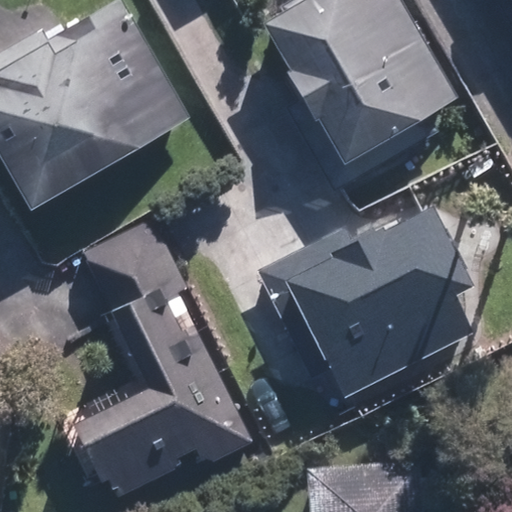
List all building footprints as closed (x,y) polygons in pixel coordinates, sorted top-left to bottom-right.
[(130,0),(116,0),(50,37),(43,26),(0,50),(0,142),(34,203),(194,113),(130,0)] [(412,121),(459,96),(405,0),(296,0),(267,16),(297,69),(298,68),(311,92),(288,105),(335,189),(423,141),(412,121)] [(456,287),(476,277),(444,213),(424,223),(418,211),(356,242),(346,223),(261,266),(316,376),(335,366),(348,392),(476,329),(456,287)] [(121,318),(123,317),(152,381),(77,416),(113,494),(251,431),(215,353),(203,359),(172,293),(189,285),(157,216),(89,247),(121,318)] [(312,511),(427,511),(423,462),(309,471),(312,511)]
